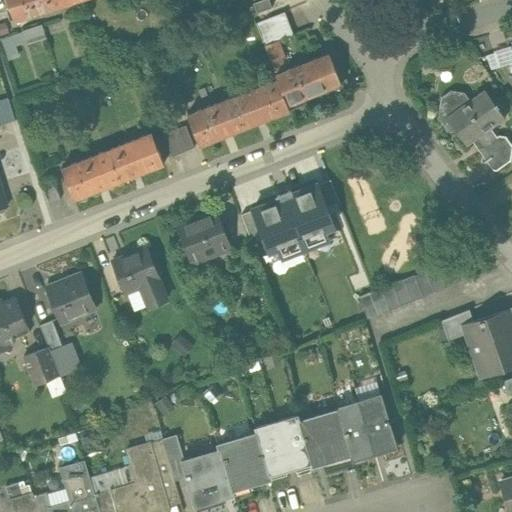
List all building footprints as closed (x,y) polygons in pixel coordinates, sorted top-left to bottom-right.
[(72,0),(7,0),(14,20),(73,1),(72,0)] [(286,11),(256,22),(265,45),(294,34),(286,11)] [(20,54),(17,43),(44,36),(41,23),(0,34),(7,57),(20,54)] [(329,52),(314,58),(326,90),(341,84),(329,52)] [(314,58),(276,73),(278,79),(288,105),(326,90),(314,58)] [(480,59),(460,69),(467,82),(487,72),(480,59)] [(234,96),(246,127),(290,110),(288,105),(278,79),(234,96)] [(471,100),(465,92),(451,90),(442,96),(440,107),(467,145),(473,141),(486,159),(490,157),(483,146),(497,136),(491,128),(506,118),(498,107),(499,106),(497,103),(495,104),(485,89),(471,100)] [(0,120),(0,121),(13,118),(8,96),(0,97),(0,120)] [(246,127),(234,96),(188,114),(200,145),(246,127)] [(186,125),(175,129),(184,151),(195,147),(186,125)] [(184,151),(175,129),(164,133),(173,156),(184,151)] [(164,163),(152,132),(107,150),(119,181),(164,163)] [(497,136),(483,146),(490,157),(486,159),(493,169),(497,170),(511,160),(511,154),(511,143),(506,136),(499,135),(497,136)] [(119,181),(107,150),(62,167),(74,198),(119,181)] [(53,176),(42,180),(50,202),(61,199),(53,176)] [(0,180),(0,207),(8,205),(0,180)] [(337,234),(319,181),(242,208),(251,232),(259,229),(269,258),(337,234)] [(218,211),(178,226),(192,262),(232,246),(218,211)] [(148,246),(112,260),(125,293),(140,286),(148,305),(167,298),(160,279),(161,278),(148,246)] [(471,253),(460,258),(468,278),(479,274),(471,253)] [(460,258),(449,262),(457,283),(468,278),(460,258)] [(449,262),(438,266),(446,287),(457,283),(449,262)] [(446,287),(438,266),(426,271),(435,291),(446,287)] [(426,271),(415,275),(423,296),(435,291),(426,271)] [(97,307),(83,272),(47,286),(61,322),(97,307)] [(415,274),(404,279),(412,301),(413,301),(424,297),(423,296),(415,275),(415,274)] [(404,279),(393,283),(401,305),(412,301),(404,279)] [(393,283),(381,287),(390,310),(401,305),(393,283)] [(375,290),(370,292),(379,314),(390,310),(381,287),(375,290)] [(379,314),(370,292),(359,296),(368,318),(379,314)] [(18,299),(0,306),(0,345),(15,339),(12,332),(27,326),(27,327),(29,327),(18,299)] [(470,309),(442,320),(448,339),(468,333),(466,326),(475,323),(470,309)] [(511,321),(508,312),(484,320),(484,319),(480,320),(480,321),(475,323),(466,326),(468,333),(482,373),(511,363),(511,321)] [(63,346),(53,320),(41,325),(49,347),(51,350),(63,346)] [(63,346),(51,350),(61,376),(83,367),(72,342),(63,346)] [(51,350),(49,347),(38,351),(50,380),(47,381),(53,397),(67,391),(61,376),(51,350)] [(38,351),(25,357),(36,386),(47,381),(50,380),(38,351)] [(511,377),(503,381),(508,394),(511,392),(511,377)] [(381,394),(359,401),(375,453),(397,447),(398,447),(382,393),(381,394)] [(359,401),(338,407),(338,406),(337,407),(338,408),(351,455),(352,460),(353,460),(353,459),(375,453),(359,401)] [(338,408),(300,420),(312,461),(311,461),(313,466),(324,463),(351,455),(338,408)] [(300,420),(298,414),(256,426),(255,426),(257,432),(269,473),(270,473),(311,461),(312,461),(300,420)] [(257,432),(219,443),(218,443),(220,448),(232,489),(233,489),(270,478),(270,479),(271,478),(270,473),(269,473),(257,432)] [(169,457),(181,453),(176,434),(163,438),(169,457)] [(127,448),(137,482),(112,489),(118,511),(154,511),(154,510),(169,506),(161,478),(174,474),(169,457),(163,438),(127,448)] [(183,459),(182,459),(187,476),(195,506),(234,494),(233,489),(232,489),(220,448),(183,459)] [(174,474),(175,480),(187,476),(182,459),(183,459),(181,453),(169,457),(174,474)] [(85,460),(62,467),(71,501),(52,506),(50,507),(51,511),(99,511),(94,493),(95,493),(85,460)] [(174,474),(161,478),(169,506),(182,502),(175,480),(174,474)] [(511,511),(511,477),(501,481),(510,511),(511,511)] [(118,511),(112,489),(99,493),(99,492),(95,493),(94,493),(99,511),(118,511)] [(48,491),(38,494),(37,493),(34,493),(34,492),(33,492),(39,511),(51,511),(50,507),(52,506),(48,491)] [(39,511),(33,492),(10,499),(14,511),(39,511)]
